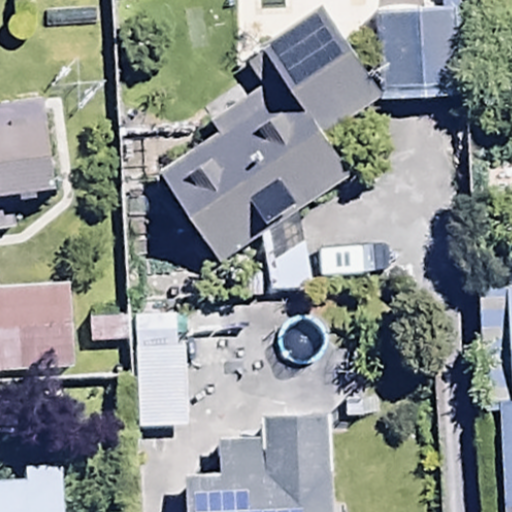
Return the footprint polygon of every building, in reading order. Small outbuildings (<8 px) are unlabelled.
[(346,179),(324,148),(380,108),(314,16),(252,59),(271,86),(207,132),(216,145),(154,189),(214,273),(346,179)] [(456,16),(374,21),(380,108),(462,103),(456,16)] [(42,112),(0,114),(0,236),(12,236),(10,207),(49,205),(42,112)] [(0,295),(0,387),(69,387),(68,294),(0,295)] [(511,301),(475,301),(475,418),(511,417),(511,301)] [(130,436),(181,436),(181,385),(234,385),(234,322),(129,323),(130,436)] [(212,486),(178,487),(178,511),(321,511),(319,424),(258,426),(259,450),(211,451),(212,486)] [(511,511),(511,477),(497,478),(498,511),(511,511)] [(0,511),(60,511),(59,486),(0,489),(0,511)]
